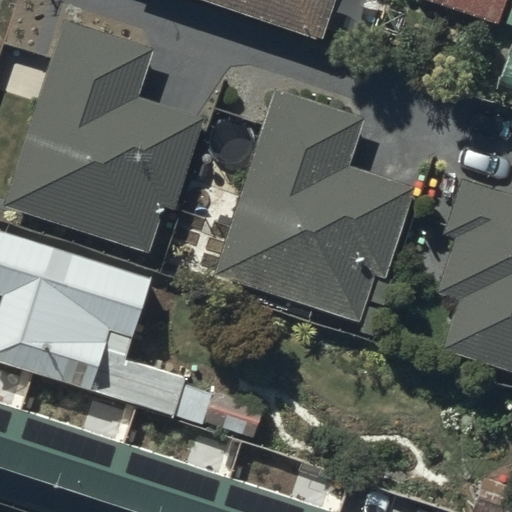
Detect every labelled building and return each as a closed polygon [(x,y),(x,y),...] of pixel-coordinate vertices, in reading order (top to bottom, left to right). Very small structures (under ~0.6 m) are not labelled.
[(192,0),(323,45),(339,0),(192,0)] [(511,0),(455,0),(500,16),(502,10),(511,13),(511,0)] [(61,21),(1,209),(150,256),(166,207),(178,211),(207,121),(141,100),(156,51),(61,21)] [(511,46),(508,45),(496,81),(511,86),(511,46)] [(364,119),(273,89),(211,275),(360,324),(379,266),(385,268),(411,188),(348,167),(364,119)] [(511,194),(460,177),(440,236),(455,242),(437,295),(456,302),(440,348),(511,372),(511,194)] [(149,278),(0,230),(0,297),(2,298),(0,304),(0,360),(199,424),(211,387),(122,359),(149,278)] [(334,511),(335,511),(0,402),(0,467),(138,511),(334,511)]
